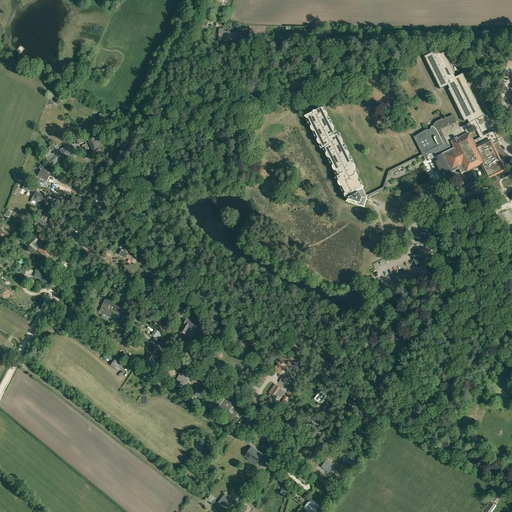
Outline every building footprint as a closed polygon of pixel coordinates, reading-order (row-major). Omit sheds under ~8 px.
[(224,40),(236,40),(236,32),(230,32),(230,30),(224,30),(224,31),(224,39),(224,40)] [(431,126),(430,130),(429,130),(427,130),(426,130),(413,136),(422,154),(423,156),(424,157),(426,155),(428,159),(428,160),(429,161),(430,161),(432,162),(433,162),(433,161),(436,160),(442,173),(440,174),(439,175),(438,176),(438,178),(438,179),(438,180),(440,184),(446,181),(447,178),(449,178),(453,176),(451,172),(458,168),(461,173),(461,174),(466,171),(467,172),(482,164),(488,178),(504,169),(496,153),(492,144),(498,141),(495,135),(493,131),(484,136),(480,128),(476,119),(484,115),(463,73),(455,77),(454,74),(455,74),(443,51),(440,52),(439,49),(424,56),(440,89),(448,85),(449,86),(449,88),(448,89),(464,121),(467,120),(469,123),(460,128),(456,121),(453,114),(443,119),(444,120),(438,124),(434,128),(433,127),(432,127),(431,126)] [(353,163),(352,164),(348,156),(349,156),(346,151),(345,151),(341,144),(343,143),(340,138),(339,138),(337,134),(334,136),(334,134),(335,134),(333,130),(334,129),(331,124),(330,125),(326,117),(327,116),(325,111),(324,112),(322,108),(305,116),(307,119),(308,118),(312,126),(311,126),(313,131),(314,131),(318,138),(317,139),(320,144),(321,144),(323,148),(325,146),(326,148),(325,148),(327,152),(326,153),(328,158),(330,157),(333,165),(332,166),(335,171),(336,170),(338,174),(339,174),(340,175),(337,177),(339,180),(338,181),(341,186),(342,186),(345,193),(344,194),(346,197),(346,196),(347,199),(346,202),(363,207),(366,199),(368,200),(369,197),(367,198),(366,196),(362,188),(363,188),(362,185),(361,186),(357,178),(358,178),(356,175),(355,175),(355,174),(356,173),(354,169),(355,169),(353,163)] [(87,141),(91,151),(95,149),(93,144),(98,142),(96,137),(95,138),(94,134),(86,138),(87,141)] [(77,151),(75,152),(71,145),(60,150),(63,157),(68,155),(69,159),(78,155),(77,151)] [(46,158),(52,165),(58,161),(56,157),(58,156),(59,155),(57,152),(58,151),(57,149),(56,148),(53,150),(55,153),(53,154),(53,153),(52,154),(46,158)] [(38,176),(47,181),(50,174),(47,173),(49,169),(41,165),(39,168),(41,169),(38,176)] [(70,168),(68,172),(75,176),(78,171),(72,167),(72,169),(70,168)] [(23,184),(22,189),(27,191),(28,189),(35,193),(33,197),(32,199),(41,204),(42,202),(45,196),(36,192),(38,188),(29,185),(23,184)] [(39,222),(40,223),(41,224),(40,225),(47,231),(52,225),(48,222),(49,220),(54,213),(48,209),(39,222)] [(43,243),(37,249),(44,256),(50,251),(43,243)] [(126,258),(129,259),(129,260),(131,261),(134,257),(131,255),(128,254),(125,252),(126,251),(122,249),(121,250),(119,255),(126,258)] [(422,264),(418,257),(413,259),(417,267),(422,264)] [(120,290),(117,295),(129,302),(132,298),(120,290)] [(104,306),(103,308),(102,308),(100,311),(109,316),(112,311),(114,312),(115,310),(116,311),(118,306),(106,300),(103,305),(104,306)] [(180,313),(184,315),(189,308),(185,306),(180,313)] [(139,313),(138,315),(149,322),(150,320),(139,313)] [(197,314),(193,322),(187,318),(184,323),(185,324),(184,325),(181,331),(184,333),(189,326),(194,329),(197,324),(201,317),(197,314)] [(135,317),(132,321),(138,325),(141,320),(135,317)] [(240,327),(241,327),(244,329),(246,324),(239,321),(237,325),(234,330),(238,332),(240,327)] [(155,329),(151,335),(158,340),(162,334),(155,329)] [(133,343),(133,335),(124,335),(124,343),(133,343)] [(247,338),(244,336),(240,344),(238,348),(239,349),(245,351),(244,353),(246,353),(252,340),(252,339),(247,337),(247,338)] [(135,360),(125,352),(122,356),(133,363),(135,360)] [(148,353),(143,361),(151,366),(156,358),(148,353)] [(285,368),(278,363),(273,370),(280,374),(285,368)] [(185,387),(188,381),(190,378),(191,375),(183,370),(181,374),(183,375),(178,383),(184,387),(185,387)] [(270,394),(269,396),(275,400),(278,396),(280,397),(284,392),(284,391),(280,389),(275,384),(274,385),(269,393),(270,394)] [(321,392),(321,391),(320,393),(319,392),(319,393),(318,393),(316,395),(317,395),(314,399),(321,404),(322,402),(323,403),(324,400),(327,396),(321,392)] [(228,413),(230,410),(232,407),(235,410),(238,406),(235,403),(232,401),(230,399),(226,397),(223,395),(219,400),(217,402),(221,405),(220,405),(219,407),(223,410),(223,411),(227,414),(228,413)] [(349,408),(356,406),(355,399),(348,401),(349,408)] [(371,419),(369,408),(359,410),(362,421),(371,419)] [(244,421),(240,427),(244,431),(250,425),(248,424),(249,422),(246,420),(245,421),(244,421)] [(254,438),(256,439),(258,436),(266,441),(263,445),(267,448),(266,450),(269,452),(270,453),(273,447),(269,444),(270,443),(266,441),(269,437),(257,430),(256,432),(257,433),(256,436),(254,438)] [(245,456),(248,458),(249,458),(250,458),(253,460),(252,461),(253,463),(256,465),(263,455),(251,447),(245,456)] [(273,457),(267,453),(264,457),(265,457),(261,463),(266,467),(273,457)] [(321,467),(328,472),(334,465),(327,459),(321,467)] [(490,511),(495,505),(497,503),(503,495),(498,491),(492,499),(494,501),(492,503),(491,503),(484,511),(490,511)] [(229,503),(232,505),(238,497),(232,493),(229,496),(225,493),(221,499),(218,502),(224,507),(226,504),(228,505),(229,503)] [(312,501),(306,509),(309,511),(314,511),(319,506),(312,501)]
